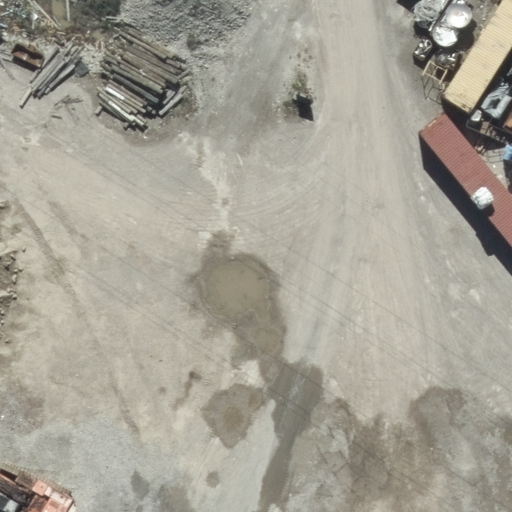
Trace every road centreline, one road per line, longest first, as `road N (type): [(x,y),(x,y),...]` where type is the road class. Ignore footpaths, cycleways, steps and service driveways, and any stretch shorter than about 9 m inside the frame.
road 1 (track): [(361,511),(338,0)]
road 2 (track): [(0,136),(354,342)]
road 3 (track): [(511,371),(447,258),(344,0)]
